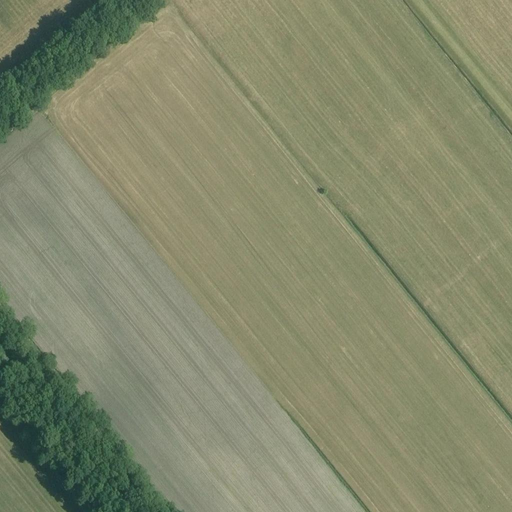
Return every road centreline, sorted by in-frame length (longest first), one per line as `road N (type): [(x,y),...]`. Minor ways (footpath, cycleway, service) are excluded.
road 1 (track): [(0,350),(134,511)]
road 2 (track): [(131,0),(77,56),(0,112)]
